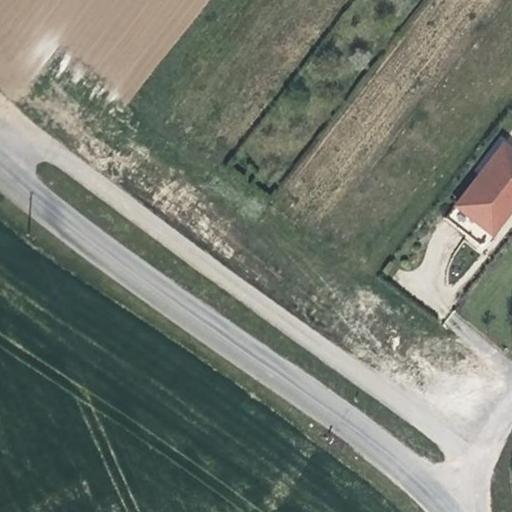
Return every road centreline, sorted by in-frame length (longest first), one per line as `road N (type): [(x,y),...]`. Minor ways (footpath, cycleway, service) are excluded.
road 1 (unclassified): [(0,145),(16,126),(487,450)]
road 2 (tertiary): [(451,511),(424,476),(189,313),(0,164)]
